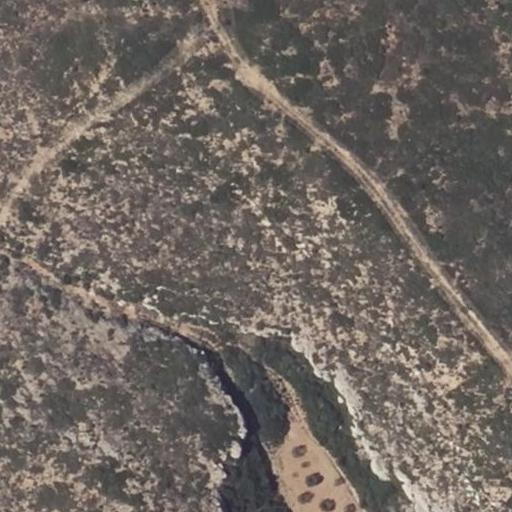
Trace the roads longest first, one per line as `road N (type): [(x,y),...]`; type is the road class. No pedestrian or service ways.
road 1 (track): [(511,333),(376,171),(242,61),(203,0)]
road 2 (track): [(298,511),(220,340),(204,326),(88,292),(0,244)]
